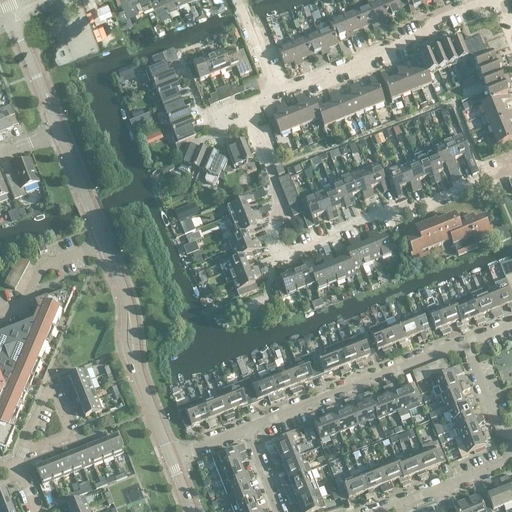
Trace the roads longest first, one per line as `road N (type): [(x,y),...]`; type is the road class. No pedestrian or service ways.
road 1 (residential): [(259,133),(277,204),(276,256),(511,168)]
road 2 (residential): [(274,87),(314,81),(495,0)]
road 3 (residential): [(245,427),(465,343)]
road 4 (residential): [(172,458),(129,356),(127,299),(104,239)]
road 5 (residential): [(511,446),(505,463),(376,511)]
road 6 (residential): [(0,309),(23,300),(43,264),(104,239)]
road 7 (residential): [(60,135),(13,16)]
